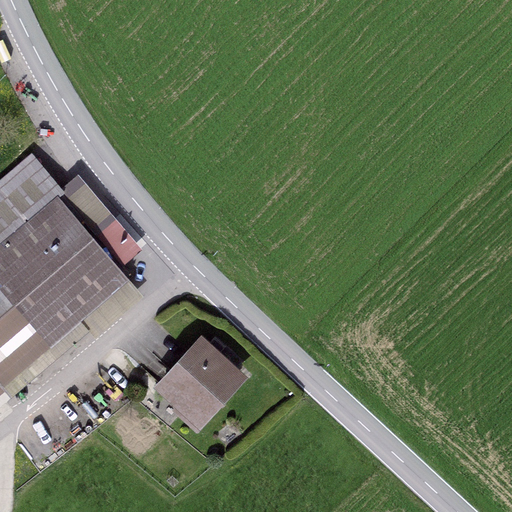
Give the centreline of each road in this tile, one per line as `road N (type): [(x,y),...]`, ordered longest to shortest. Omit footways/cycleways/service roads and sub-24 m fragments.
road 1 (secondary): [(457,511),(196,268)]
road 2 (secondary): [(196,268),(83,131),(10,0)]
road 3 (residential): [(0,469),(10,416),(196,268)]
